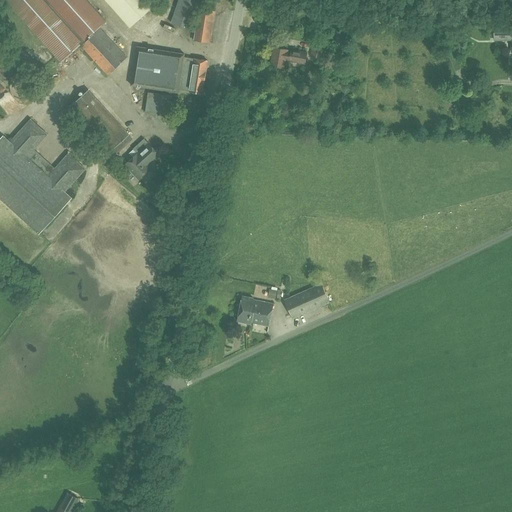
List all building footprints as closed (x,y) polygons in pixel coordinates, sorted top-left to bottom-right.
[(5,0),(61,62),(106,21),(86,0),(5,0)] [(105,0),(130,27),(153,6),(147,0),(105,0)] [(197,24),(192,24),(200,0),(179,0),(171,23),(190,29),(192,29),(192,32),(195,32),(194,40),(210,43),(215,11),(199,8),(197,24)] [(511,21),(510,21),(510,23),(494,23),(495,40),(511,40),(511,47),(511,52),(511,21)] [(108,75),(120,64),(127,58),(99,29),(81,45),(108,75)] [(321,59),(324,46),(313,44),(310,57),(321,59)] [(203,93),(208,61),(184,57),(184,54),(137,47),(131,85),(178,92),(179,90),(203,93)] [(291,50),(288,50),(274,47),(270,65),(285,68),(286,60),(306,64),(307,56),(308,52),(292,49),(291,50)] [(109,153),(129,135),(88,91),(69,109),(109,153)] [(145,113),(168,116),(171,96),(149,93),(145,113)] [(16,110),(22,104),(18,100),(12,106),(16,110)] [(33,149),(47,134),(30,118),(9,141),(3,135),(0,138),(0,197),(39,233),(72,197),(65,191),(85,168),(68,153),(54,168),(33,149)] [(160,155),(149,143),(142,149),(138,145),(133,149),(134,149),(130,153),(133,157),(125,164),(139,180),(144,175),(146,178),(149,178),(153,175),(153,172),(150,169),(151,169),(148,165),(160,155)] [(293,318),(330,302),(321,283),(284,300),(293,318)] [(270,289),(268,297),(276,299),(277,290),(270,289)] [(269,326),(272,312),(273,304),(253,299),(254,298),(242,296),(237,321),(251,324),(252,323),(269,326)] [(132,473),(133,464),(122,462),(120,471),(132,473)] [(71,511),(79,499),(67,492),(56,511),(71,511)]
